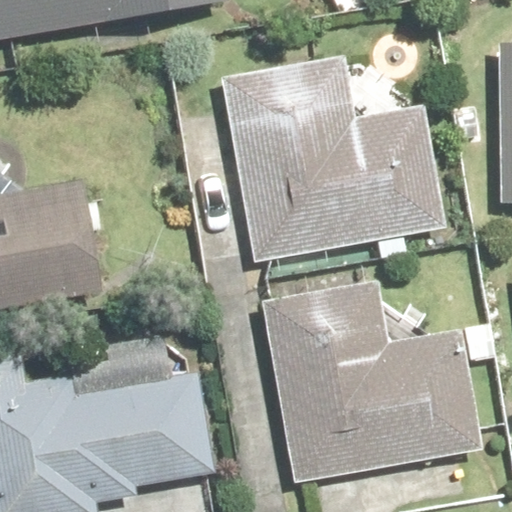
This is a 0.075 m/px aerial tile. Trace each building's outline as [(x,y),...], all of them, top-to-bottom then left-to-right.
[(0,0),(0,84),(155,63),(145,0),(0,0)] [(511,87),(432,86),(428,244),(511,246),(511,87)] [(360,156),(282,169),(276,124),(158,141),(181,303),(276,290),(276,291),(379,274),(360,156)] [(0,356),(43,350),(25,233),(0,236),(0,356)] [(511,474),(511,312),(450,317),(461,478),(511,474)] [(220,511),(334,511),(417,495),(390,368),(328,380),(317,314),(192,334),(220,511)] [(144,511),(128,428),(4,452),(2,400),(0,400),(0,511),(144,511)]
